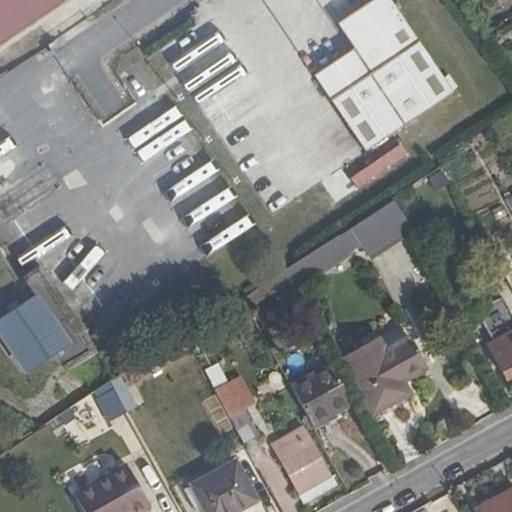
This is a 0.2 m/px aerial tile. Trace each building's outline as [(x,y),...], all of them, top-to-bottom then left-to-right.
[(0,0),(0,45),(67,0),(0,0)] [(392,0),(371,0),(340,23),(358,48),(408,123),(455,93),(392,0)] [(408,123),(358,48),(321,71),(371,147),(408,123)] [(195,95),(225,143),(274,113),(245,65),(195,95)] [(203,252),(253,225),(239,199),(234,202),(223,180),(177,204),(203,252)] [(293,284),(296,288),(359,247),(366,258),(411,229),(393,201),(285,271),(293,284)] [(248,296),(254,307),(293,284),(285,271),(248,296)] [(37,294),(0,319),(0,328),(32,371),(72,343),(37,294)] [(404,377),(430,363),(413,333),(386,348),(379,336),(345,355),(375,409),(381,406),(385,412),(414,396),(404,377)] [(511,335),(494,346),(511,377),(511,335)] [(163,357),(141,369),(146,379),(168,366),(163,357)] [(211,386),(225,381),(219,364),(205,369),(211,386)] [(326,365),(288,385),(311,429),(349,409),(326,365)] [(241,376),(214,390),(230,418),(256,403),(241,376)] [(123,395),(133,413),(143,407),(133,389),(123,395)] [(123,395),(121,391),(104,400),(117,421),(133,413),(123,395)] [(63,429),(77,438),(86,425),(72,416),(63,429)] [(262,426),(248,434),(261,457),(274,449),(262,426)] [(322,482),(335,475),(311,429),(298,437),(322,482)] [(303,492),(322,482),(298,437),(278,448),(303,492)] [(131,460),(78,489),(90,511),(141,511),(155,504),(131,460)] [(241,462),(197,486),(211,511),(239,511),(262,499),(241,462)] [(322,482),(326,490),(340,482),(335,475),(322,482)] [(308,500),(326,490),(322,482),(303,492),(308,500)] [(511,511),(511,491),(482,508),(484,511),(511,511)]
